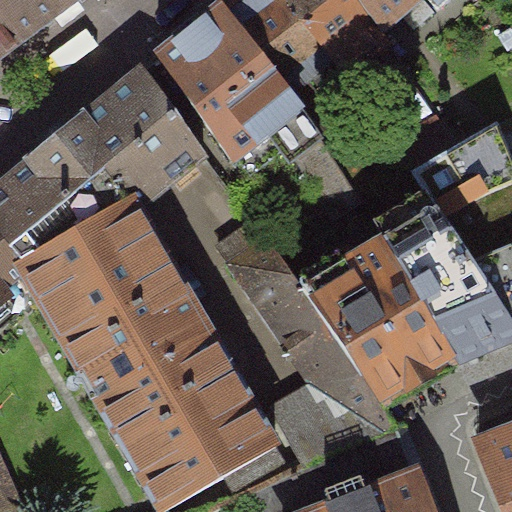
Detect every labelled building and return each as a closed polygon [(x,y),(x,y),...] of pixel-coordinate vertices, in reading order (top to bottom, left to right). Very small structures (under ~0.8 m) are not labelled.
[(0,0),(0,60),(79,0),(0,0)] [(347,76),(289,0),(241,0),(225,14),(309,122),(320,112),(312,102),(347,76)] [(385,36),(356,0),(289,0),(347,76),(391,44),(385,36)] [(356,0),(385,36),(425,0),(430,0),(440,11),(454,0),(356,0)] [(309,122),(225,14),(163,62),(235,166),(271,137),(292,167),(301,160),(324,143),(309,122)] [(391,44),(347,76),(371,110),(413,77),(391,44)] [(208,157),(148,74),(115,101),(0,194),(0,240),(22,271),(134,207),(139,215),(179,182),(208,157)] [(320,112),(309,122),(324,143),(363,205),(378,195),(332,121),(327,123),(320,112)] [(397,147),(417,178),(462,152),(441,122),(397,147)] [(511,166),(497,130),(462,152),(417,178),(424,189),(511,322),(511,166)] [(338,221),(363,205),(324,143),(301,160),(338,221)] [(385,244),(460,368),(511,344),(511,322),(424,189),(413,196),(428,219),(385,244)] [(139,215),(134,207),(22,271),(25,276),(163,511),(169,511),(278,450),(139,215)] [(22,271),(0,240),(0,309),(12,300),(4,293),(25,276),(22,271)] [(341,419),(376,394),(304,292),(269,242),(233,267),(332,406),(341,419)] [(376,394),(388,409),(431,384),(460,368),(385,244),(304,292),(376,394)] [(400,429),(388,409),(376,394),(341,419),(332,406),(299,423),(322,467),(343,457),(400,429)] [(418,472),(400,429),(343,457),(358,496),(418,472)] [(511,511),(511,434),(483,447),(508,511),(511,511)] [(18,511),(0,468),(0,511),(18,511)] [(317,511),(432,511),(418,472),(358,496),(317,511)]
